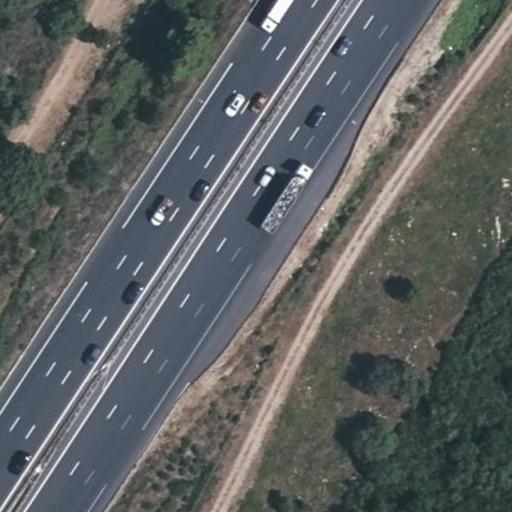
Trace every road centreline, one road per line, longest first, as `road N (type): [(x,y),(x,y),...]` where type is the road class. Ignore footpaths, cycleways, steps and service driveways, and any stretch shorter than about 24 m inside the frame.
road 1 (motorway): [(50,511),(395,0)]
road 2 (track): [(511,25),(339,263),(211,511)]
road 3 (motorway): [(305,0),(0,451)]
road 4 (track): [(93,0),(28,128),(0,161)]
